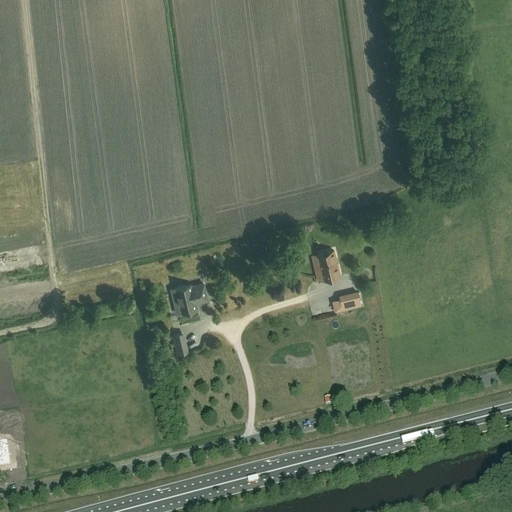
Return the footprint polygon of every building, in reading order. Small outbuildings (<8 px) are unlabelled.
[(318,281),(340,276),(334,250),(316,254),(318,263),(314,264),(318,281)] [(195,302),(198,302),(207,299),(203,283),(192,286),(191,284),(175,288),(178,299),(174,300),(177,313),(197,309),(195,302)] [(335,312),(343,310),(340,299),(332,301),(335,312)] [(175,343),(184,341),(182,333),(173,335),(175,343)] [(7,440),(0,440),(0,465),(10,464),(7,440)]
